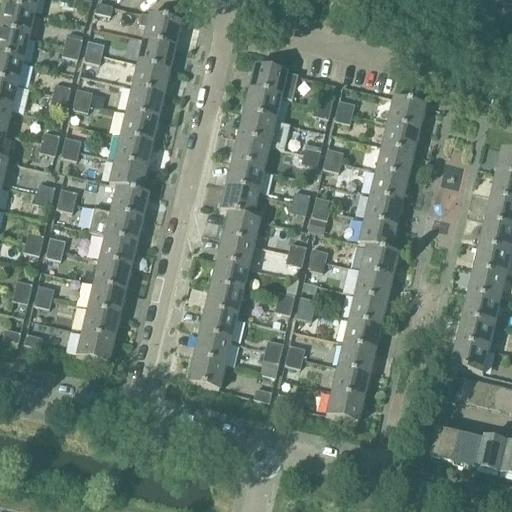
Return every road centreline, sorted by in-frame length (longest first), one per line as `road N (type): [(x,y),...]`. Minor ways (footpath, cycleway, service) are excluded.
road 1 (residential): [(136,428),(233,24)]
road 2 (residential): [(511,110),(233,24)]
road 3 (residential): [(495,511),(264,458)]
road 4 (residential): [(136,428),(0,395)]
road 5 (residential): [(264,458),(136,428)]
